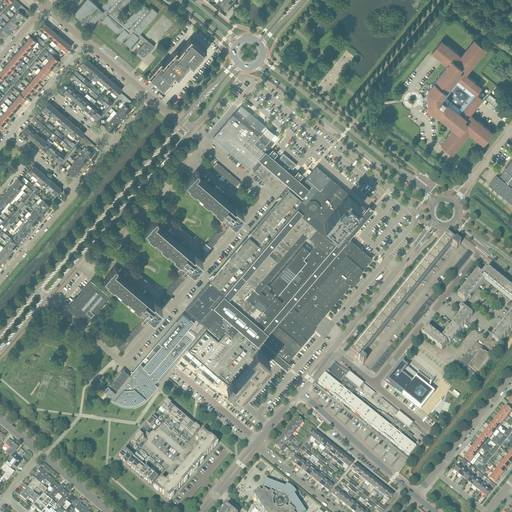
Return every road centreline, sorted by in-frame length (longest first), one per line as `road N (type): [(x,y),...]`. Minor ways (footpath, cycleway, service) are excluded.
road 1 (residential): [(47,298),(124,360),(252,212)]
road 2 (tertiary): [(439,199),(261,54)]
road 3 (tertiary): [(251,66),(432,206)]
road 4 (secondary): [(179,122),(36,289)]
road 5 (residential): [(375,384),(483,248)]
road 6 (secondary): [(79,261),(190,131)]
road 7 (unclassified): [(416,496),(299,391)]
road 8 (residential): [(436,471),(511,376)]
